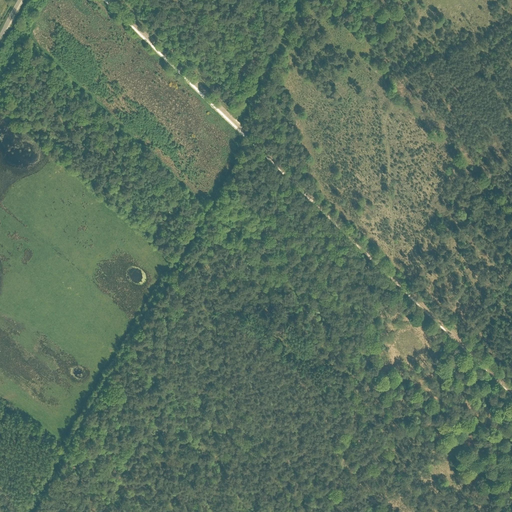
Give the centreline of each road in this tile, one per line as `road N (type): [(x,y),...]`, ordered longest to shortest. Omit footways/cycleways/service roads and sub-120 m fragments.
road 1 (track): [(511,391),(109,0)]
road 2 (track): [(333,511),(379,299),(393,276)]
